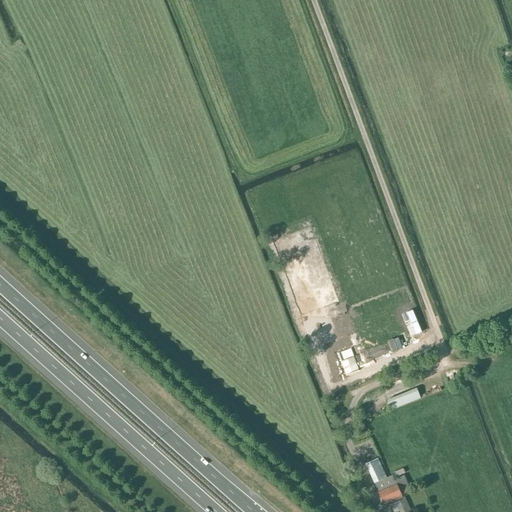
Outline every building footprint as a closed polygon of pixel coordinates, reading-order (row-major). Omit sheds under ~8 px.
[(268,245),(285,239),(289,237),(288,232),(267,239),(268,245)] [(317,310),(315,305),(312,296),(295,302),(302,322),(305,322),(307,329),(317,325),(312,312),(317,310)] [(369,312),(362,314),(362,313),(360,314),(360,315),(353,317),(362,341),(359,343),(361,349),(370,346),(368,340),(378,336),(369,312)] [(347,378),(360,373),(352,350),(339,355),(347,378)] [(391,411),(421,400),(417,389),(387,401),(391,411)] [(384,503),(402,495),(402,494),(411,491),(404,475),(395,479),(393,475),(387,477),(378,458),(366,463),(384,503)]
